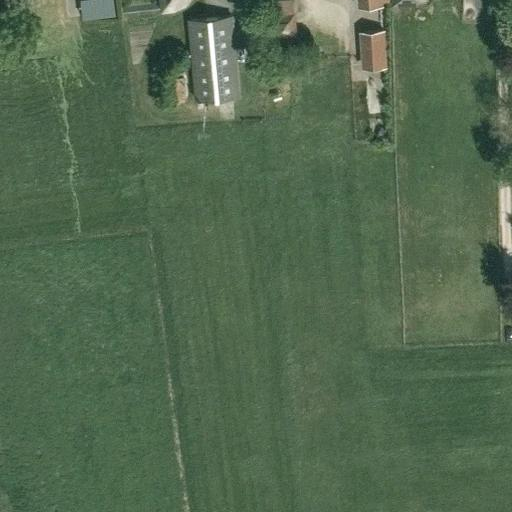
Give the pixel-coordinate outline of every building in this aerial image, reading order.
[(101,0),(103,11),(116,9),(114,0),(101,0)] [(159,0),(161,12),(187,9),(193,0),(159,0)] [(299,0),(276,0),(276,19),(299,19),(299,0)] [(196,101),(241,97),(233,15),(189,19),(196,101)] [(361,68),(387,66),(385,28),(358,30),(361,68)]
